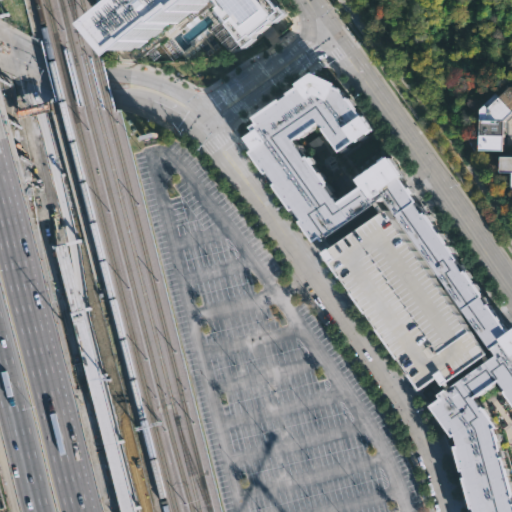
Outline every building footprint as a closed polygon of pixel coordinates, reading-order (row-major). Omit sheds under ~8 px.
[(126,0),(268,0),(281,16),(245,45),(219,13),(223,10),(214,0),(212,0),(190,18),(188,16),(164,35),(162,32),(141,49),(139,47),(128,56),(100,21),(115,9),(126,0)] [(126,0),(115,9),(107,0),(126,0)] [(511,511),(470,511),(449,437),(427,405),(495,358),(487,346),(388,204),(384,198),(321,241),(320,239),(312,244),(248,152),(252,149),(244,137),(252,131),(249,126),(256,122),(253,118),(305,82),(312,78),(339,88),(369,131),(337,153),(317,123),(295,139),(336,198),(358,183),(356,180),(387,159),(497,318),(509,335),(511,332),(511,511)] [(479,152),(479,121),(486,120),(487,108),(509,87),(511,87),(511,111),(503,120),(504,152),(479,152)] [(511,157),(511,173),(499,173),(499,157),(511,157)] [(321,250),(413,382),(420,392),(437,380),(442,387),(488,356),(483,349),(487,346),(388,204),(321,250)] [(311,459),(315,483),(338,479),(334,455),(311,459)]
